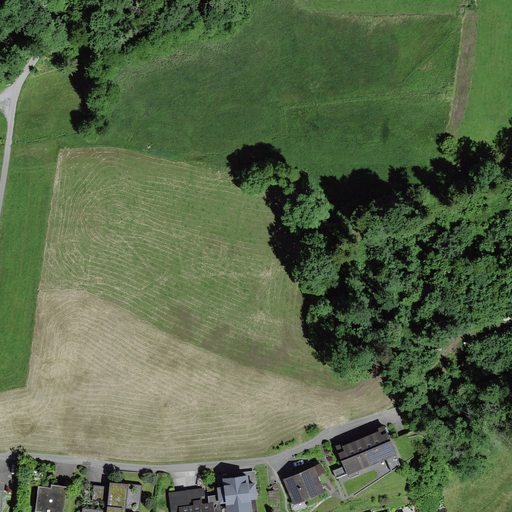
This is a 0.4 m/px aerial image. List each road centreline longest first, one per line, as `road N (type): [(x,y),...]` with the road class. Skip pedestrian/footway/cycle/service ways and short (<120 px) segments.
road 1 (residential): [(398,415),(266,460),(143,468),(0,458)]
road 2 (residential): [(44,0),(48,40),(18,86),(0,215)]
